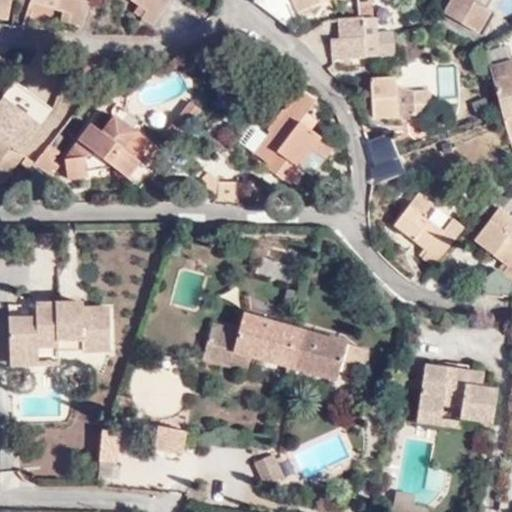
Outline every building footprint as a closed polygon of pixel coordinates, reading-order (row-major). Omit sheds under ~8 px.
[(25,0),(21,17),(57,26),(57,37),(73,41),(86,0),(25,0)] [(142,41),(152,30),(171,2),(169,0),(151,0),(149,3),(144,0),(108,0),(136,22),(130,30),(142,41)] [(290,0),(296,12),(324,0),(290,0)] [(456,0),(448,15),(484,37),(496,16),(487,11),(470,0),(456,0)] [(470,0),(487,11),(494,0),(470,0)] [(357,53),(355,34),(330,38),(337,78),(376,72),(380,77),(397,73),(392,48),(357,53)] [(454,65),(435,66),(438,94),(457,93),(454,65)] [(499,120),(511,115),(511,73),(489,79),(499,120)] [(388,92),(365,96),(370,136),(428,128),(423,102),(408,104),(389,102),(388,92)] [(294,129),(302,119),(286,106),(244,162),(260,176),(261,174),(294,129)] [(160,144),(169,151),(190,123),(180,116),(160,144)] [(113,121),(107,131),(126,145),(128,143),(150,160),(136,177),(145,184),(163,159),(113,121)] [(302,134),(294,129),(261,174),(291,195),(300,183),(294,175),(309,155),(296,142),(302,134)] [(111,185),(132,201),(145,184),(136,177),(150,160),(128,143),(126,145),(107,131),(91,152),(80,144),(61,170),(63,178),(55,180),(60,199),(111,185)] [(392,136),(365,141),(374,182),(400,177),(392,136)] [(0,184),(9,173),(0,166),(0,184)] [(236,185),(216,184),(207,175),(202,180),(216,192),(216,205),(236,205),(236,185)] [(453,232),(434,217),(441,208),(425,194),(398,226),(434,257),(430,261),(438,269),(471,231),(462,223),(453,232)] [(499,304),(511,290),(511,253),(503,246),(511,234),(498,222),(462,263),(479,279),(463,297),(499,304)] [(511,253),(511,234),(503,246),(511,253)] [(17,323),(17,365),(45,364),(46,356),(71,355),(118,355),(118,310),(90,311),(90,306),(42,306),(43,324),(17,323)] [(254,354),(338,378),(340,370),(348,343),(249,314),(244,327),(237,348),(209,341),(206,357),(249,370),(254,354)] [(209,341),(237,348),(244,327),(215,319),(209,341)] [(348,343),(340,370),(359,376),(367,348),(348,343)] [(17,370),(71,369),(71,355),(46,356),(45,364),(17,365),(17,370)] [(488,374),(429,366),(424,405),(466,412),(464,421),(496,425),(500,389),(487,387),(487,386),(488,374)] [(466,412),(424,405),(421,424),(463,431),(464,421),(466,412)] [(161,426),(155,448),(184,454),(190,432),(161,426)] [(292,477),(284,456),(265,464),(275,485),(292,477)] [(433,511),(434,508),(420,506),(422,497),(400,493),(396,511),(433,511)]
